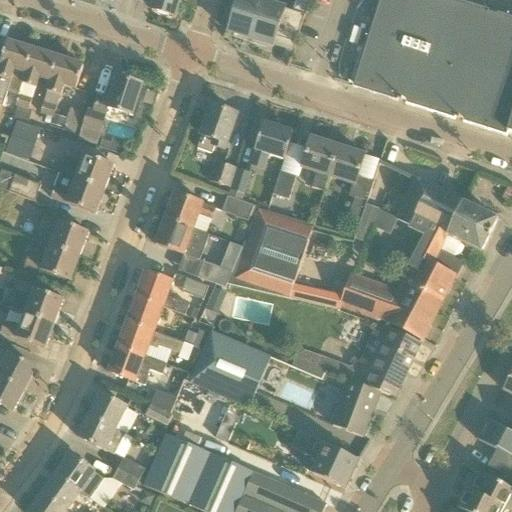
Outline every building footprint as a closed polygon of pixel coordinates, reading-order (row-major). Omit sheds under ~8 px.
[(147,0),(155,2),(152,12),(176,19),(181,0),(147,0)] [(250,43),(263,2),(255,0),(233,0),(230,11),(235,12),(228,33),(235,36),(235,38),(250,43)] [(511,18),(498,14),(497,16),(489,14),(490,12),(452,0),(381,0),(354,88),(398,102),(399,100),(407,103),(406,105),(455,120),(456,119),(464,121),(464,123),(507,137),(509,133),(511,134),(511,18)] [(295,45),(305,16),(263,2),(250,43),(266,48),(267,45),(274,48),(277,38),(295,45)] [(27,74),(34,51),(8,43),(0,66),(1,66),(0,71),(0,101),(5,103),(15,70),(27,74)] [(23,85),(36,89),(40,78),(51,82),(58,59),(34,51),(27,74),(23,85)] [(48,93),(61,97),(65,86),(77,90),(84,67),(58,59),(51,82),(48,93)] [(96,146),(108,109),(133,118),(143,86),(117,78),(110,101),(99,98),(95,113),(89,112),(79,141),(96,146)] [(32,100),(19,96),(16,106),(18,107),(15,118),(29,123),(32,111),(29,111),(32,100)] [(54,118),(55,116),(57,108),(44,104),(41,114),(45,116),(54,118)] [(212,155),(215,147),(225,151),(238,116),(213,107),(202,137),(198,150),(212,155)] [(54,118),(52,125),(64,130),(63,132),(75,136),(82,114),(71,110),(67,120),(55,116),(54,118)] [(11,138),(35,147),(41,131),(16,123),(11,138)] [(264,124),(250,167),(264,171),(269,156),(285,161),(294,133),(264,124)] [(329,178),(339,148),(312,140),(302,170),(317,175),(312,190),(324,194),(329,178)] [(375,183),(358,178),(365,157),(339,148),(329,178),(353,186),(350,197),(355,199),(348,219),(361,223),(367,206),(375,183)] [(80,166),(76,181),(105,192),(115,167),(70,150),(66,161),(80,166)] [(230,189),(237,169),(215,162),(209,181),(230,189)] [(247,194),(252,175),(237,169),(230,189),(247,194)] [(41,187),(15,177),(5,173),(0,186),(0,189),(35,203),(41,187)] [(273,195),(289,200),(296,177),(280,173),(273,195)] [(96,216),(105,192),(76,181),(60,175),(51,199),(96,216)] [(448,238),(464,204),(416,180),(397,219),(367,206),(361,223),(355,240),(369,245),(375,228),(391,237),(398,222),(411,227),(430,237),(412,270),(414,272),(420,261),(428,263),(433,266),(444,244),(445,244),(448,238)] [(206,235),(216,210),(176,195),(166,220),(206,235)] [(251,218),(255,207),(228,197),(223,213),(249,222),(251,218)] [(464,204),(448,238),(482,254),(499,220),(464,204)] [(290,300),(292,292),(314,227),(259,211),(255,219),(232,274),(232,273),(227,285),(228,285),(290,300)] [(35,242),(51,248),(80,259),(90,234),(45,217),(35,242)] [(197,261),(206,235),(166,220),(156,246),(197,261)] [(71,283),(80,259),(51,248),(45,262),(30,256),(26,266),(71,283)] [(433,266),(428,263),(420,261),(414,272),(404,289),(402,294),(352,275),(343,303),(341,308),(357,313),(397,327),(424,341),(457,278),(433,266)] [(227,285),(232,273),(204,264),(198,279),(226,289),(228,285),(227,285)] [(189,307),(168,299),(173,283),(146,273),(137,298),(164,309),(172,312),(185,317),(189,307)] [(203,301),(208,288),(187,281),(183,293),(203,301)] [(26,315),(55,326),(64,301),(20,284),(16,295),(31,300),(26,315)] [(155,333),(164,309),(137,298),(128,323),(155,333)] [(46,350),(55,326),(26,315),(20,329),(5,323),(1,334),(46,350)] [(154,334),(155,333),(128,323),(118,349),(145,359),(146,358),(149,348),(158,351),(159,348),(180,356),(184,345),(176,342),(163,337),(154,334)] [(354,364),(347,381),(350,382),(380,394),(395,399),(421,345),(393,331),(378,324),(371,339),(358,365),(354,364)] [(185,344),(194,348),(198,349),(204,333),(199,331),(197,336),(189,333),(185,344)] [(272,359),(269,358),(212,333),(190,384),(207,392),(250,410),(250,409),(271,360),(272,359)] [(167,366),(146,358),(145,359),(118,349),(109,374),(136,384),(145,387),(148,378),(151,372),(163,376),(167,366)] [(0,377),(25,391),(37,369),(10,355),(10,356),(0,351),(0,377)] [(296,361),(294,368),(300,371),(323,382),(326,373),(325,371),(297,361),(296,361)] [(0,405),(14,412),(25,391),(0,377),(0,405)] [(363,438),(380,394),(350,382),(333,427),(363,438)] [(171,414),(177,400),(157,392),(152,406),(171,414)] [(138,417),(127,410),(128,409),(101,395),(90,416),(128,435),(138,417)] [(171,416),(171,414),(152,406),(146,417),(168,428),(173,417),(171,416)] [(128,437),(128,435),(90,416),(79,438),(105,452),(106,452),(115,456),(115,455),(124,460),(134,441),(128,437)] [(511,433),(488,420),(478,438),(496,449),(497,447),(510,453),(511,454),(511,433)] [(345,491),(359,462),(316,442),(318,440),(298,431),(290,448),(319,462),(313,476),(345,491)] [(201,511),(324,511),(327,506),(167,436),(144,487),(201,511)] [(490,467),(499,472),(506,457),(497,452),(490,467)] [(104,481),(95,474),(95,473),(71,455),(56,476),(81,493),(90,500),(104,481)] [(124,460),(119,469),(141,480),(145,471),(124,460)] [(141,480),(119,469),(113,481),(134,492),(141,480)] [(511,511),(511,489),(481,473),(471,491),(469,490),(468,492),(505,511),(505,510),(508,511),(511,511)] [(66,511),(67,511),(81,493),(56,476),(43,495),(66,511)] [(463,511),(504,511),(505,511),(468,492),(459,509),(461,510),(461,511),(463,511)] [(155,498),(144,493),(139,503),(151,508),(155,498)] [(66,511),(43,495),(31,511),(66,511)]
